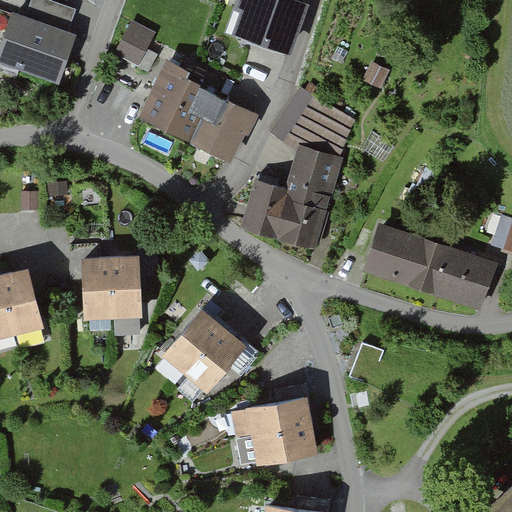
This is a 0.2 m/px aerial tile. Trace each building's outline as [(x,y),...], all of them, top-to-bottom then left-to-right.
[(54,0),(31,0),(26,14),(68,30),(72,19),(76,8),(54,0)] [(307,1),(304,0),(235,0),(235,3),(249,8),(240,30),(288,49),(307,1)] [(26,14),(11,9),(0,41),(0,58),(59,79),(76,32),(68,30),(26,14)] [(160,34),(142,25),(129,51),(148,59),(160,34)] [(349,51),(341,47),(334,59),(342,64),(349,51)] [(389,68),(374,60),(365,78),(381,86),(389,68)] [(261,110),(178,64),(150,114),(232,160),(261,110)] [(304,87),(273,131),(293,145),(336,159),(354,120),(304,87)] [(17,104),(0,104),(0,113),(18,114),(17,104)] [(286,187),(257,177),(243,223),(315,245),(342,155),(300,142),(286,187)] [(511,218),(503,215),(493,241),(511,248),(511,218)] [(494,260),(381,222),(366,268),(479,306),(494,260)] [(157,261),(99,259),(97,319),(155,320),(157,261)] [(45,272),(0,280),(0,323),(3,338),(56,329),(45,272)] [(242,339),(201,304),(163,348),(205,383),(242,339)] [(350,375),(370,383),(384,350),(363,342),(350,375)] [(316,448),(306,395),(232,409),(242,462),(316,448)] [(511,511),(511,484),(480,511),(511,511)] [(325,511),(326,510),(269,502),(267,511),(325,511)]
